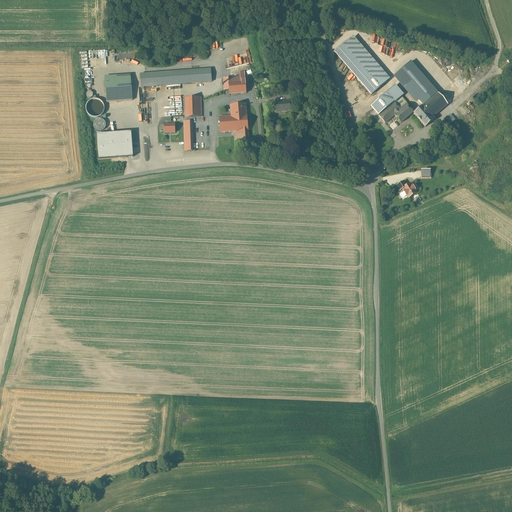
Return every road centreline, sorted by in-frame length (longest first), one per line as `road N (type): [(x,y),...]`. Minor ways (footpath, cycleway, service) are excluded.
road 1 (unclassified): [(0,201),(231,163),(374,188)]
road 2 (unclassified): [(374,188),(389,511)]
road 3 (unclassified): [(313,0),(374,188)]
